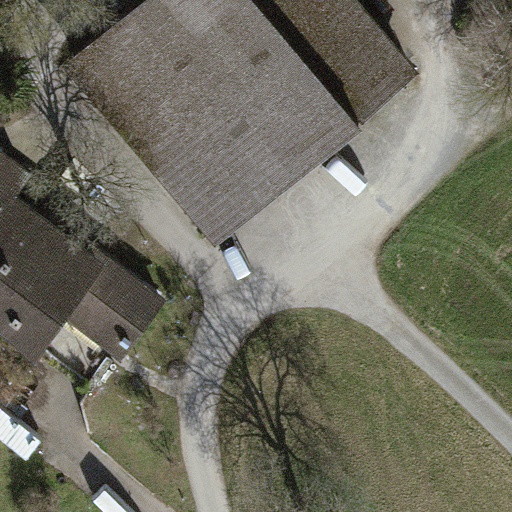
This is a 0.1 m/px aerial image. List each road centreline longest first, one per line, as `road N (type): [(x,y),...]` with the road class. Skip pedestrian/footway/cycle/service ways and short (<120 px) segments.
road 1 (track): [(218,511),(201,425),(202,375),(225,334),(321,255),(511,441)]
road 2 (track): [(321,255),(483,121),(434,42),(445,0)]
road 3 (track): [(55,394),(53,434),(77,476),(129,511)]
